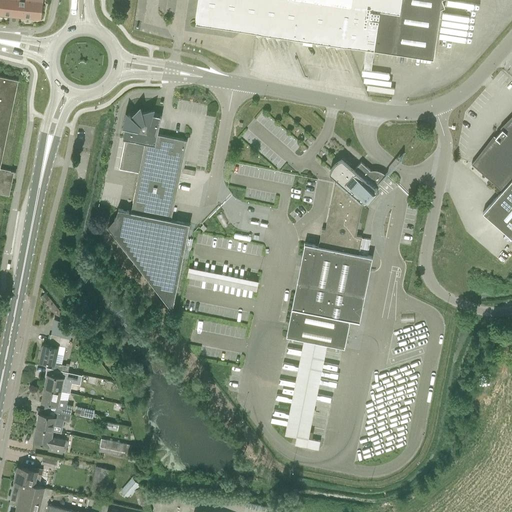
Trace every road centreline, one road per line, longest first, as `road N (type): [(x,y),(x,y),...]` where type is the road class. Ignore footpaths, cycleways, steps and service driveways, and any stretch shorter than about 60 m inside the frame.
road 1 (unclassified): [(434,108),(389,113),(117,65)]
road 2 (secondary): [(0,398),(49,142),(67,92)]
road 3 (unclassified): [(434,108),(444,135),(425,259),(429,280),(457,304),(511,310)]
